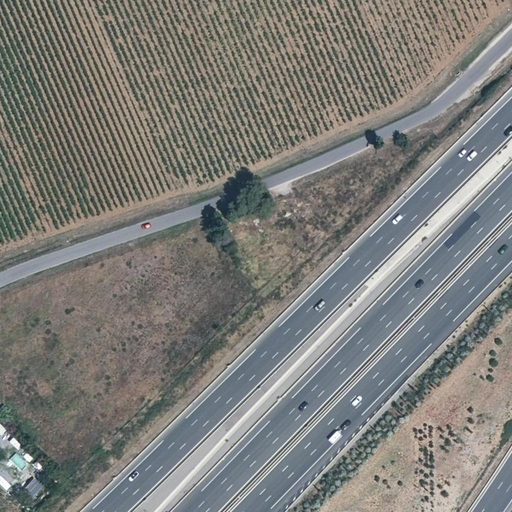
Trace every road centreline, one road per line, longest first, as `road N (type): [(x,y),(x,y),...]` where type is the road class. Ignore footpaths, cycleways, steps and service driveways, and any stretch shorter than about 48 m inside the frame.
road 1 (unclassified): [(511,36),(434,109),(343,153),(0,280)]
road 2 (motorway): [(511,114),(108,511)]
road 3 (motorway): [(511,191),(199,511)]
road 4 (motorway): [(249,511),(511,241)]
